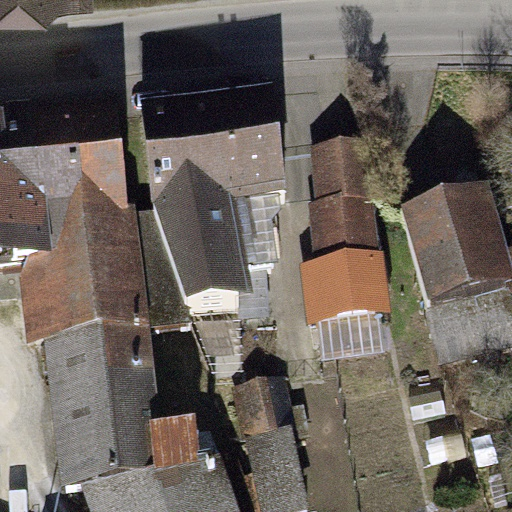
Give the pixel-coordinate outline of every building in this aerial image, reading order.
[(274,106),(146,120),(158,232),(135,234),(146,338),(258,325),(247,228),(287,224),(274,106)] [(112,123),(0,133),(0,289),(33,286),(58,507),(86,504),(155,497),(151,450),(112,123)] [(369,156),(321,159),(321,211),(310,211),(325,344),(381,330),(374,228),(384,218),(369,156)] [(511,315),(490,212),(416,228),(448,376),(511,362),(511,315)] [(310,511),(294,385),(244,391),(252,449),(256,448),(264,511),(310,511)] [(155,497),(86,504),(88,511),(232,511),(209,445),(151,450),(155,497)]
